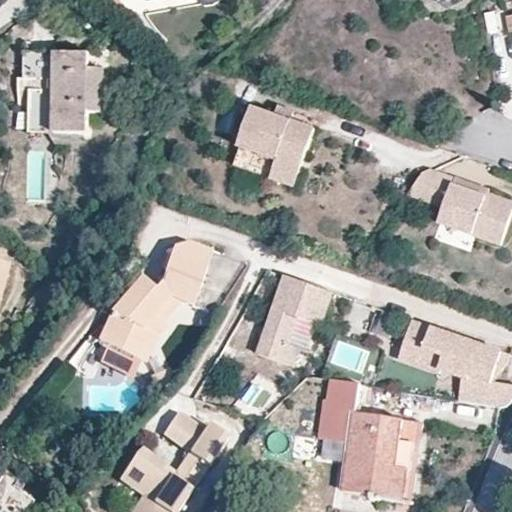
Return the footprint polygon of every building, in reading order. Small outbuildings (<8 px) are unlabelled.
[(132,14),(117,0),(108,0),(102,7),(120,26),(132,14)] [(26,109),(31,109),(57,111),(57,133),(90,133),(90,114),(104,114),(104,70),(91,69),(92,53),(28,53),(26,109)] [(280,108),(277,118),(292,123),(295,113),(280,108)] [(57,111),(31,109),(31,133),(57,133),(57,111)] [(292,123),(277,118),(254,110),(241,149),(278,162),(272,179),(297,187),(316,131),(292,123)] [(488,196),(455,186),(443,222),(503,243),(511,217),(511,202),(490,194),(488,196)] [(173,301),(181,304),(194,308),(215,252),(190,243),(176,249),(163,284),(157,290),(144,278),(112,317),(100,342),(140,361),(152,333),(162,321),(158,319),(173,301)] [(0,307),(11,267),(0,263),(0,307)] [(323,329),(336,294),(288,277),(259,355),(296,368),(303,350),(291,347),(300,321),(323,329)] [(167,323),(181,304),(173,301),(158,319),(162,321),(152,333),(140,361),(147,365),(160,339),(171,326),(167,323)] [(222,315),(218,314),(208,310),(215,328),(222,315)] [(457,337),(416,322),(404,355),(425,362),(429,351),(448,358),(443,371),(466,379),(462,401),(502,408),(505,407),(508,407),(511,405),(511,404),(511,385),(497,383),(503,364),(489,359),(492,349),(457,337)] [(503,364),(507,354),(492,349),(489,359),(503,364)] [(429,351),(423,367),(442,374),(448,358),(429,351)] [(423,367),(425,362),(404,355),(402,360),(423,367)] [(154,381),(169,391),(176,393),(181,385),(174,371),(154,381)] [(362,385),(332,380),(328,401),(325,401),(319,439),(349,444),(345,465),(362,467),(358,495),(369,497),(369,499),(408,505),(421,424),(357,413),(362,385)] [(178,419),(166,436),(192,454),(211,467),(231,438),(213,425),(209,431),(188,418),(178,419)] [(135,511),(180,511),(195,491),(176,477),(167,472),(170,467),(145,450),(139,456),(123,481),(146,497),(135,511)] [(170,467),(167,472),(176,477),(195,491),(211,467),(192,454),(179,473),(170,467)] [(345,465),(341,492),(358,495),(362,467),(345,465)] [(7,472),(0,481),(0,491),(31,508),(36,500),(15,487),(19,481),(7,472)] [(28,511),(31,508),(0,491),(0,503),(13,511),(28,511)]
